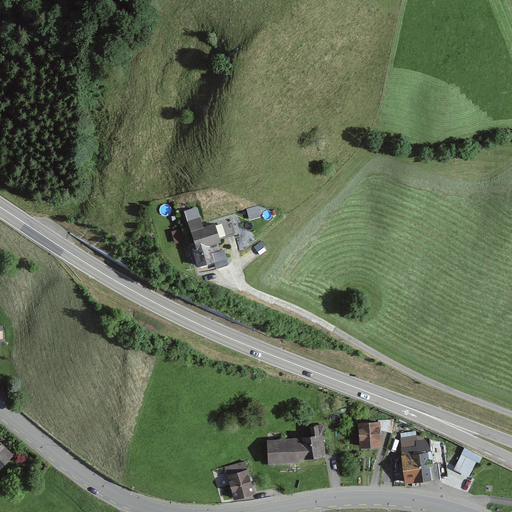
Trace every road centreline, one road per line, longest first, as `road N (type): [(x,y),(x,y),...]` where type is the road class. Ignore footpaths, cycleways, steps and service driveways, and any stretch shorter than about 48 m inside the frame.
road 1 (trunk): [(0,206),(183,317),(443,421)]
road 2 (unclassified): [(511,414),(414,375),(242,285)]
road 3 (secondary): [(263,511),(367,499),(452,511)]
road 4 (secondary): [(0,411),(94,484),(158,511)]
